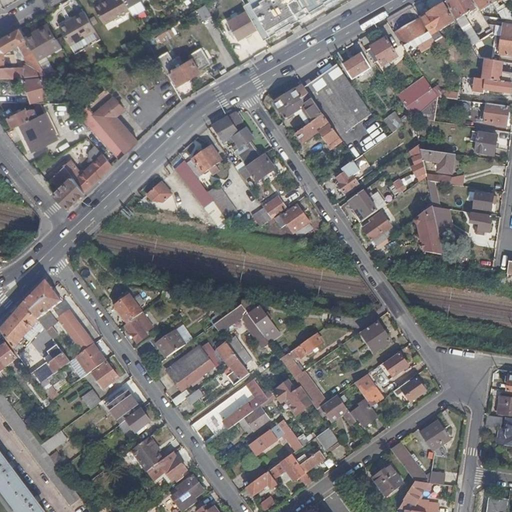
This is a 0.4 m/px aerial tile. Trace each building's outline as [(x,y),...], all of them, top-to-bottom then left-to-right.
[(128,7),(123,0),(109,0),(108,1),(107,0),(104,0),(94,6),(105,24),(129,10),(128,7)] [(285,0),(292,14),(324,0),(285,0)] [(476,9),(470,0),(451,0),(446,4),(466,37),(472,46),(481,40),(465,15),(476,9)] [(473,0),(480,11),(498,0),(473,0)] [(442,53),(449,49),(439,32),(454,22),(443,5),(421,19),(432,37),(437,44),(442,53)] [(511,20),(511,15),(507,8),(505,9),(507,12),(501,15),(503,19),(511,20)] [(252,33),(259,29),(255,21),(249,10),(227,22),(238,42),(244,38),(246,40),(253,36),(252,33)] [(95,31),(84,12),(71,19),(72,20),(67,24),(60,28),(70,46),(95,31)] [(421,19),(420,18),(394,33),(407,52),(432,37),(421,19)] [(50,26),(48,24),(24,38),(26,40),(48,27),(50,26)] [(502,37),(511,37),(511,26),(504,25),(502,37)] [(48,27),(26,40),(33,52),(37,60),(61,46),(57,40),(56,40),(48,27)] [(24,38),(19,29),(0,39),(0,78),(23,78),(23,68),(4,68),(4,62),(10,62),(11,55),(4,55),(4,53),(18,45),(25,57),(26,56),(33,52),(26,40),(24,38)] [(158,37),(162,43),(175,35),(172,30),(158,37)] [(495,36),(493,33),(481,40),(472,46),(477,54),(502,39),(500,55),(511,56),(511,37),(502,37),(495,36)] [(367,52),(375,64),(380,61),(383,67),(398,57),(386,39),(371,48),(372,48),(367,52)] [(158,60),(166,75),(170,73),(178,86),(201,73),(199,70),(209,64),(201,50),(190,56),(192,59),(183,65),(179,58),(172,62),(168,54),(158,60)] [(32,66),(37,76),(46,76),(37,60),(33,52),(26,56),(32,66)] [(353,80),(371,68),(362,54),(343,65),(353,80)] [(511,73),(502,73),(503,62),(485,60),(483,79),(511,83),(511,73)] [(337,65),(321,77),(327,85),(343,73),(337,65)] [(23,68),(23,78),(37,76),(32,66),(23,67),(23,68)] [(343,73),(327,85),(355,126),(372,114),(362,101),(343,73)] [(327,85),(321,77),(311,84),(317,92),(327,85)] [(48,98),(41,78),(25,81),(31,103),(48,98)] [(398,97),(413,119),(438,97),(425,78),(398,97)] [(511,93),(511,84),(511,83),(483,79),(479,79),(478,89),(484,89),(484,90),(511,93)] [(327,85),(317,92),(346,133),(355,126),(327,85)] [(323,115),(303,86),(274,103),(286,120),(298,112),(307,107),(308,109),(300,115),(307,125),(323,115)] [(95,115),(114,98),(107,90),(87,106),(95,115)] [(438,97),(459,100),(459,94),(444,91),(438,97)] [(413,119),(434,122),(438,97),(413,119)] [(119,161),(138,142),(116,117),(124,110),(114,98),(95,115),(87,106),(77,116),(119,161)] [(506,126),(509,107),(483,103),(469,101),(468,110),(486,113),(485,123),(506,126)] [(65,106),(49,113),(58,132),(74,124),(65,106)] [(8,119),(13,129),(16,128),(21,125),(31,121),(26,111),(8,119)] [(48,112),(46,113),(53,127),(59,139),(61,138),(49,113),(48,112)] [(46,113),(45,114),(31,121),(21,125),(33,152),(59,139),(53,127),(46,113)] [(393,133),(404,126),(395,113),(384,120),(393,133)] [(254,139),(236,114),(212,127),(224,143),(234,135),(235,138),(238,141),(236,143),(251,165),(260,158),(249,142),(254,139)] [(324,115),(296,135),(303,144),(319,132),(329,145),(326,147),(330,151),(342,142),(324,115)] [(418,140),(413,119),(409,122),(413,141),(418,140)] [(21,125),(16,128),(29,154),(33,152),(21,125)] [(420,151),(428,152),(426,142),(425,131),(419,131),(420,142),(419,142),(419,146),(420,151)] [(478,133),(475,153),(494,156),(497,136),(478,133)] [(245,169),(247,168),(251,165),(236,143),(238,141),(235,138),(234,135),(224,143),(228,148),(233,144),(234,147),(231,149),(245,169)] [(419,146),(419,142),(418,140),(413,141),(409,142),(411,151),(419,146)] [(425,173),(423,160),(420,151),(419,146),(411,151),(410,152),(413,163),(414,166),(411,168),(416,178),(425,173)] [(221,161),(211,147),(192,160),(202,174),(214,166),(215,169),(217,167),(215,165),(221,161)] [(452,174),(454,155),(428,152),(420,151),(423,160),(439,163),(438,172),(452,174)] [(38,163),(44,170),(53,162),(47,155),(38,163)] [(113,166),(103,155),(82,175),(71,161),(65,167),(85,192),(92,185),(113,166)] [(275,170),(265,155),(260,158),(251,165),(247,168),(257,183),(275,170)] [(208,193),(185,161),(175,169),(205,208),(213,202),(208,193)] [(353,162),(342,170),(345,173),(337,179),(341,184),(339,186),(344,194),(358,184),(353,176),(359,172),(353,162)] [(60,188),(54,194),(68,208),(85,192),(65,167),(51,179),(56,184),(60,188)] [(433,181),(449,184),(450,178),(426,175),(426,177),(427,181),(433,181)] [(403,185),(400,181),(393,185),(398,192),(404,188),(402,186),(403,185)] [(438,208),(433,181),(427,181),(433,207),(438,208)] [(172,194),(161,182),(147,195),(152,201),(162,203),(172,194)] [(213,202),(227,220),(238,213),(218,186),(208,193),(213,202)] [(348,202),(362,223),(378,212),(363,191),(348,202)] [(491,211),(493,195),(476,193),(474,209),(491,211)] [(272,220),(287,210),(279,198),(264,209),(272,220)] [(294,234),(309,223),(298,206),(283,217),(281,216),(275,220),(282,229),(287,225),(294,234)] [(429,240),(439,237),(437,225),(433,207),(423,214),(429,240)] [(442,209),(438,208),(433,207),(437,225),(445,223),(442,209)] [(259,227),(262,228),(272,220),(264,209),(252,217),(259,227)] [(490,232),(492,216),(472,213),(471,223),(477,224),(476,232),(477,234),(484,235),(484,231),(490,232)] [(373,241),(376,246),(387,239),(383,233),(391,228),(381,214),(372,221),(373,222),(364,229),(372,242),(373,241)] [(418,225),(419,226),(422,242),(429,240),(423,214),(415,219),(415,221),(418,225)] [(47,281),(25,303),(38,320),(49,312),(63,302),(47,281)] [(188,298),(163,294),(162,300),(187,304),(188,298)] [(128,324),(142,313),(129,296),(115,307),(128,324)] [(219,300),(209,298),(208,301),(207,308),(216,310),(231,312),(233,306),(224,303),(219,302),(219,300)] [(38,320),(25,303),(23,306),(0,331),(7,340),(13,350),(39,321),(38,320)] [(245,310),(241,305),(231,312),(214,325),(220,333),(242,317),(247,324),(248,327),(262,347),(269,343),(263,335),(245,310)] [(247,308),(245,310),(263,335),(274,327),(260,308),(251,314),(247,308)] [(216,310),(213,312),(215,315),(209,320),(214,325),(231,312),(216,310)] [(57,322),(49,312),(38,320),(39,321),(46,330),(52,325),(57,322)] [(84,352),(95,345),(70,312),(60,319),(84,352)] [(128,324),(124,326),(137,344),(147,336),(144,332),(147,332),(153,328),(142,313),(128,324)] [(391,342),(379,323),(362,335),(375,353),(391,342)] [(54,341),(60,336),(52,325),(46,330),(54,341)] [(167,356),(183,345),(174,332),(158,343),(167,356)] [(288,354),(293,361),(299,357),(301,359),(323,343),(317,334),(288,354)] [(237,340),(236,338),(228,344),(229,346),(237,340)] [(13,350),(7,340),(0,345),(0,346),(1,348),(0,348),(0,360),(5,368),(17,359),(11,351),(13,350)] [(244,349),(237,340),(229,346),(236,355),(244,349)] [(214,351),(209,344),(202,349),(210,360),(217,355),(214,351)] [(229,346),(228,344),(218,351),(220,353),(229,346)] [(99,350),(95,345),(84,352),(77,358),(83,366),(92,359),(98,367),(107,361),(99,350)] [(62,351),(57,346),(48,352),(55,361),(64,354),(62,351)] [(229,346),(220,353),(225,360),(230,367),(231,366),(240,360),(236,355),(229,346)] [(169,373),(177,384),(210,360),(202,349),(169,373)] [(244,349),(236,355),(240,360),(244,366),(252,360),(244,349)] [(48,364),(32,375),(40,385),(58,371),(70,363),(64,354),(55,361),(49,365),(48,364)] [(295,379),(302,374),(293,361),(288,354),(284,357),(281,360),(295,379)] [(394,377),(409,366),(400,354),(385,365),(394,377)] [(215,367),(223,361),(217,355),(210,360),(215,367)] [(83,366),(77,358),(71,362),(80,373),(84,370),(84,371),(90,367),(93,371),(98,367),(92,359),(83,366)] [(210,360),(177,384),(182,391),(215,367),(210,360)] [(234,385),(250,374),(244,366),(240,360),(231,366),(236,372),(228,377),(234,385)] [(120,378),(109,363),(93,374),(104,389),(120,378)] [(230,367),(224,372),(228,377),(236,372),(231,366),(230,367)] [(79,374),(82,379),(93,371),(90,367),(84,371),(84,370),(80,373),(79,374)] [(309,375),(306,371),(302,374),(295,379),(297,382),(300,385),(307,380),(309,378),(308,376),(309,375)] [(173,398),(181,392),(167,373),(159,379),(173,398)] [(354,384),(372,408),(384,399),(367,375),(354,384)] [(411,383),(409,381),(394,392),(404,407),(426,391),(418,379),(411,383)] [(266,395),(254,380),(247,386),(256,398),(231,416),(237,424),(260,407),(269,400),(266,395)] [(316,393),(307,380),(300,385),(304,391),(309,398),(316,393)] [(297,416),(313,404),(309,398),(304,391),(300,385),(297,382),(293,386),(289,382),(274,393),(278,398),(288,411),(291,408),(297,416)] [(46,393),(52,401),(58,396),(52,388),(46,393)] [(91,410),(102,402),(93,390),(82,398),(91,410)] [(200,390),(187,399),(191,405),(204,396),(200,390)] [(269,400),(271,403),(278,398),(274,393),(272,390),(266,395),(269,400)] [(121,398),(109,407),(121,424),(142,410),(129,392),(121,398)] [(21,418),(2,393),(0,394),(0,413),(70,506),(80,498),(76,492),(69,483),(59,470),(49,457),(47,454),(41,446),(29,430),(21,418)] [(313,404),(318,410),(325,405),(316,393),(309,398),(313,404)] [(173,401),(177,406),(186,399),(182,394),(173,401)] [(119,395),(107,404),(109,407),(121,398),(119,395)] [(351,425),(356,421),(351,414),(339,397),(322,408),(332,423),(343,414),(351,425)] [(511,399),(500,398),(498,415),(511,417),(511,399)] [(262,409),(271,403),(269,400),(260,407),(261,408),(262,409)] [(351,414),(356,421),(358,419),(365,427),(378,418),(365,400),(358,405),(360,407),(351,414)] [(262,409),(261,408),(245,420),(255,432),(271,420),(262,409)] [(121,424),(118,427),(124,434),(133,428),(137,433),(144,427),(151,422),(142,409),(142,410),(121,424)] [(231,416),(223,422),(229,431),(237,424),(231,416)] [(502,419),(487,416),(486,426),(500,428),(502,419)] [(245,420),(240,424),(249,436),(255,432),(245,420)] [(297,451),(299,450),(304,446),(293,432),(284,420),(249,446),(257,456),(282,436),(284,440),(287,437),(297,451)] [(438,422),(421,434),(426,441),(435,454),(435,455),(445,456),(447,445),(445,443),(450,439),(438,422)] [(310,442),(299,427),(293,432),(304,446),(310,442)] [(323,447),(327,452),(339,442),(329,428),(316,438),(323,447)] [(505,429),(500,428),(497,444),(511,445),(511,441),(506,441),(508,435),(506,435),(507,430),(505,429)] [(62,431),(41,446),(47,454),(68,439),(62,431)] [(131,451),(148,472),(165,460),(159,452),(155,447),(157,445),(151,437),(131,451)] [(318,451),(323,447),(316,438),(310,442),(318,451)] [(429,484),(430,484),(431,474),(420,473),(399,444),(392,449),(415,482),(429,484)] [(301,466),(307,461),(299,450),(297,451),(293,454),(301,466)] [(0,487),(18,511),(44,511),(0,451),(0,487)] [(301,466),(306,473),(326,459),(320,451),(307,461),(301,466)] [(49,457),(59,470),(66,465),(56,452),(49,457)] [(165,460),(148,472),(154,481),(166,472),(172,481),(176,479),(179,482),(190,474),(174,453),(165,460)] [(308,487),(314,483),(306,473),(301,466),(293,454),(267,473),(253,483),(247,488),(253,496),(269,485),(272,489),(278,485),(275,480),(289,470),(297,481),(301,477),(308,487)] [(248,476),(253,483),(267,473),(261,466),(248,476)] [(404,483),(391,466),(373,479),(386,496),(404,483)] [(443,485),(444,476),(431,474),(430,484),(443,485)] [(193,477),(204,492),(206,491),(195,476),(193,477)] [(184,511),(195,504),(193,501),(204,492),(193,477),(179,488),(182,492),(174,498),(184,511)] [(423,491),(428,492),(429,484),(415,482),(398,509),(407,511),(415,511),(418,508),(414,506),(416,501),(423,491)] [(122,492),(124,495),(128,500),(136,494),(130,486),(122,492)] [(158,498),(161,503),(171,496),(173,495),(169,490),(158,498)] [(171,496),(161,503),(163,506),(172,499),(171,496)] [(275,504),(270,497),(259,505),(264,511),(275,504)] [(487,511),(506,511),(508,501),(490,498),(487,511)] [(426,511),(427,503),(416,501),(414,506),(418,508),(415,511),(416,511),(426,511)] [(438,511),(440,504),(427,503),(426,511),(438,511)]
